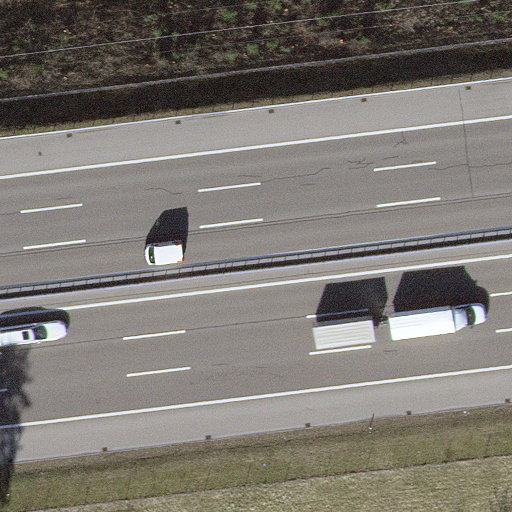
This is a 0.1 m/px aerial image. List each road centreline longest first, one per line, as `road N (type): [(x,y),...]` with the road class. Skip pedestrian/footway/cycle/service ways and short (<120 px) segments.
road 1 (motorway): [(0,354),(511,293)]
road 2 (motorway): [(511,192),(0,252)]
